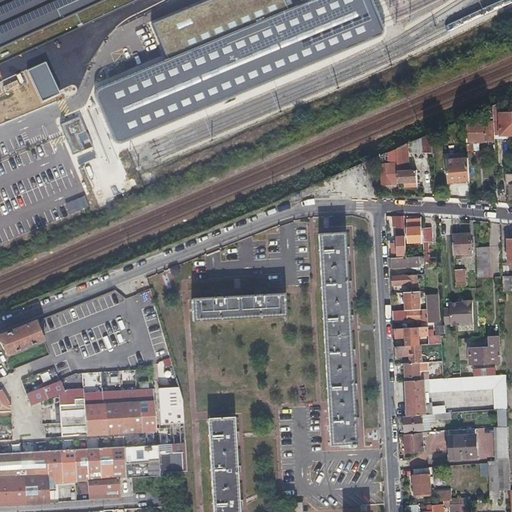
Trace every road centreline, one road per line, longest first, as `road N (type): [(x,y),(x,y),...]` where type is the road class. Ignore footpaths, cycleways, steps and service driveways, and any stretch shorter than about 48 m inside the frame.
road 1 (residential): [(377,206),(296,209),(0,328)]
road 2 (residential): [(377,206),(394,511)]
road 3 (residential): [(156,501),(0,510)]
road 4 (residential): [(511,214),(377,206)]
